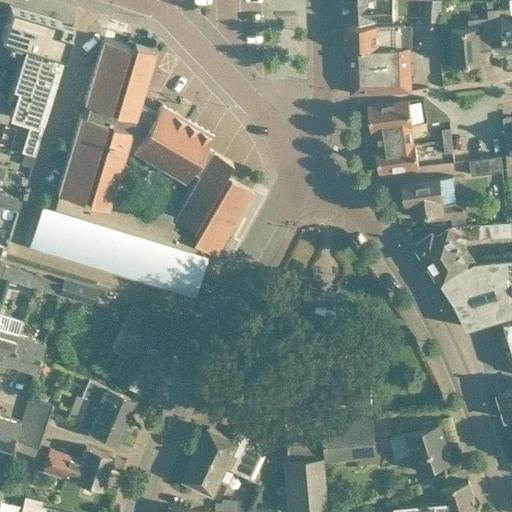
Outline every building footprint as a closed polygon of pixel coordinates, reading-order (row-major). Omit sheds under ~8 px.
[(343,0),(344,20),(364,19),(394,18),(394,11),(394,6),(393,0),(343,0)] [(34,154),(70,34),(57,30),(60,22),(60,20),(10,5),(0,36),(24,43),(22,52),(21,51),(6,100),(11,101),(8,113),(30,120),(21,151),(34,154)] [(504,51),(511,50),(511,12),(511,13),(510,7),(488,9),(489,17),(491,47),(493,47),(492,39),(503,38),(504,51)] [(426,9),(425,25),(438,26),(439,10),(426,9)] [(480,48),(491,47),(489,17),(468,18),(469,26),(451,28),(454,64),(481,61),(480,48)] [(345,49),(409,47),(409,46),(402,47),(401,24),(377,25),(377,24),(364,24),(344,25),(345,49)] [(224,174),(232,162),(213,151),(205,146),(213,133),(161,103),(156,113),(139,103),(155,49),(134,43),(133,48),(127,47),(128,44),(104,37),(102,37),(83,101),(86,102),(87,102),(88,103),(84,114),(79,113),(77,120),(62,172),(56,190),(58,191),(52,211),(45,209),(35,242),(190,289),(198,263),(202,247),(215,254),(248,198),(253,190),(230,177),(224,174)] [(409,47),(345,49),(345,50),(350,50),(350,70),(410,69),(409,47)] [(350,70),(351,92),(411,90),(410,69),(350,70)] [(409,99),(368,105),(371,129),(413,123),(409,99)] [(431,121),(443,119),(442,111),(430,112),(431,121)] [(376,149),(376,150),(416,144),(415,143),(413,144),(411,124),(413,124),(413,123),(371,129),(371,130),(376,129),(379,149),(376,149)] [(442,128),(444,140),(452,139),(450,127),(442,128)] [(452,139),(444,140),(446,152),(454,151),(452,139)] [(416,144),(376,150),(379,172),(419,166),(416,144)] [(24,153),(20,163),(30,166),(33,156),(24,153)] [(469,159),(471,174),(503,170),(501,155),(469,159)] [(0,206),(12,210),(16,196),(1,192),(2,188),(0,187),(0,179),(1,180),(4,165),(0,163),(0,206)] [(466,214),(464,200),(457,200),(454,175),(403,182),(406,201),(411,200),(413,215),(441,211),(442,217),(466,214)] [(441,280),(474,258),(465,243),(460,243),(454,235),(458,233),(462,238),(511,235),(511,222),(511,221),(452,224),(435,236),(432,232),(420,239),(423,244),(419,247),(441,280)] [(511,255),(474,258),(441,280),(454,299),(467,326),(498,317),(511,313),(511,255)] [(10,268),(0,265),(0,275),(7,278),(10,268)] [(32,286),(35,276),(10,268),(7,278),(32,286)] [(58,293),(60,284),(35,276),(32,286),(58,293)] [(60,284),(58,293),(91,303),(96,286),(62,276),(60,284)] [(113,373),(121,377),(139,387),(160,350),(156,348),(163,336),(142,324),(148,314),(134,306),(121,328),(120,327),(111,344),(120,349),(109,369),(114,372),(113,373)] [(316,364),(329,364),(330,384),(318,384),(318,407),(372,406),(371,383),(345,384),(343,307),(315,308),(316,364)] [(0,359),(9,362),(18,333),(22,319),(0,312),(0,359)] [(511,313),(498,317),(499,320),(501,320),(505,335),(504,336),(511,362),(511,313)] [(9,362),(35,370),(44,341),(18,333),(9,362)] [(135,398),(116,390),(88,378),(81,395),(88,398),(86,403),(77,424),(116,441),(126,420),(135,398)] [(511,387),(498,392),(506,418),(511,415),(511,387)] [(22,416),(44,425),(51,404),(29,397),(22,416)] [(327,460),(323,416),(323,414),(286,410),(294,511),(323,511),(328,511),(324,460),(327,460)] [(323,416),(327,460),(360,457),(360,461),(377,459),(372,412),(323,416)] [(0,445),(10,449),(13,439),(19,420),(0,414),(0,445)] [(37,446),(44,425),(22,416),(15,438),(37,446)] [(419,470),(452,460),(440,421),(435,423),(430,420),(422,423),(419,428),(407,432),(407,433),(390,438),(396,456),(413,451),(419,470)] [(196,452),(226,466),(251,477),(268,442),(236,427),(231,437),(209,426),(196,452)] [(41,469),(82,482),(101,488),(112,454),(85,445),(81,457),(48,447),(41,469)] [(226,466),(196,452),(184,478),(221,496),(227,483),(220,480),(226,466)] [(395,511),(479,511),(469,480),(440,489),(444,500),(394,505),(395,511)] [(23,495),(19,511),(71,511),(40,504),(41,500),(23,495)] [(215,510),(244,511),(244,498),(222,497),(222,501),(215,501),(215,510)]
